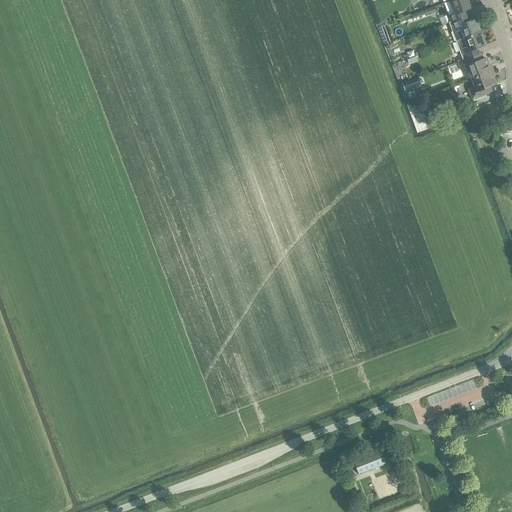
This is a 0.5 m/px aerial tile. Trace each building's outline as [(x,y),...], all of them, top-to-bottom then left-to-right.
[(450,22),(464,16),(462,11),(471,7),(467,0),(449,0),(448,1),(453,14),(448,15),(450,22)] [(412,21),(436,11),(434,6),(410,15),(412,21)] [(450,22),(453,29),(454,32),(460,30),(463,38),(480,32),(475,19),(467,22),(465,16),(464,17),(464,16),(450,22)] [(460,49),(464,59),(479,53),(477,48),(484,45),(480,32),(463,38),(466,47),(460,49)] [(480,53),(479,53),(464,59),(457,61),(461,72),(467,70),(470,78),(490,71),(485,58),(483,59),(480,53)] [(495,84),(490,71),(470,78),(474,87),(468,89),(472,99),(493,91),(491,85),(495,84)] [(413,87),(410,80),(402,82),(404,90),(413,87)] [(421,111),(419,106),(411,109),(413,114),(421,111)] [(358,474),(387,463),(382,450),(353,461),(358,474)]
